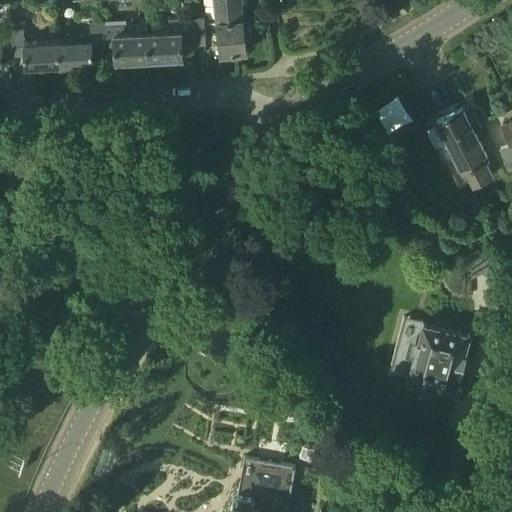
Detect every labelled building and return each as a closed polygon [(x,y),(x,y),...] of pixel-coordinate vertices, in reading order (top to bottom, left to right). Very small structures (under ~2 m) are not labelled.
[(215,0),(218,21),(244,17),(243,4),(248,4),(247,0),(215,0)] [(170,30),(148,31),(150,63),(169,62),(169,57),(183,56),(183,44),(194,44),(193,17),(180,18),(169,19),(170,30)] [(205,17),(193,17),(194,44),(206,43),(205,22),(205,17)] [(244,17),(218,21),(221,54),(248,51),(246,37),(252,37),(250,17),(244,17)] [(115,21),(103,21),(104,48),(115,48),(115,59),(130,58),(130,64),(150,63),(148,31),(126,32),(126,20),(115,21)] [(80,39),(58,40),(60,69),(79,68),(79,62),(93,61),(93,49),(104,48),(103,21),(90,22),(91,33),(80,34),(80,39)] [(24,28),(12,29),(14,55),(25,54),(25,64),(40,64),(40,70),(60,69),(58,40),(36,41),(36,34),(25,34),(24,28)] [(0,65),(3,66),(3,55),(14,55),(12,29),(1,29),(1,35),(0,34),(0,65)] [(435,114),(444,132),(449,140),(440,144),(447,158),(455,154),(462,166),(467,162),(476,180),(495,170),(461,101),(435,114)] [(510,144),(502,147),(510,168),(511,167),(511,119),(503,123),(510,144)] [(353,196),(355,205),(366,211),(375,209),(381,199),(379,189),(369,183),(359,186),(353,196)] [(493,206),(506,200),(499,187),(486,193),(493,206)] [(470,333),(423,320),(408,379),(454,391),(470,333)] [(362,398),(342,385),(330,403),(350,416),(362,398)] [(335,445),(347,434),(336,422),(324,433),(335,445)] [(458,489),(471,493),(485,443),(457,435),(449,462),(464,466),(458,489)] [(245,455),(238,491),(234,494),(230,511),(287,511),(296,464),(245,455)]
